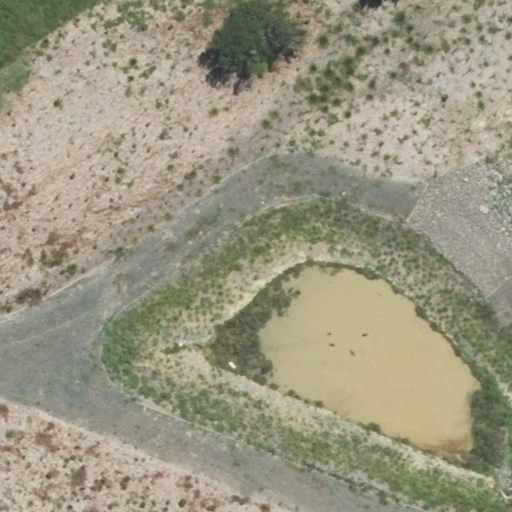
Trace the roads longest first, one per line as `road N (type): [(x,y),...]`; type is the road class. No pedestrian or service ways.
road 1 (track): [(0,328),(511,508)]
road 2 (track): [(260,180),(20,335)]
road 3 (track): [(511,208),(458,184),(324,148),(260,180)]
